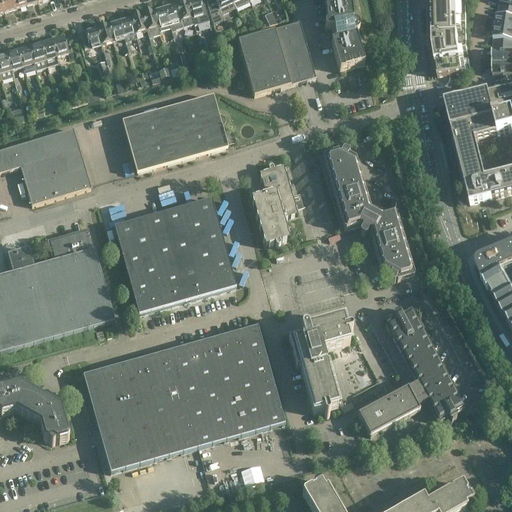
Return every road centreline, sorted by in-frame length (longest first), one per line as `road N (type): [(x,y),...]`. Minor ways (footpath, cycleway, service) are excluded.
road 1 (unclassified): [(0,230),(225,165)]
road 2 (unclassified): [(272,333),(225,165)]
road 3 (residential): [(417,108),(462,98),(477,86),(483,0)]
road 4 (secondary): [(452,248),(417,108)]
road 5 (unclassified): [(345,407),(397,376),(371,303)]
road 6 (residential): [(132,0),(0,39)]
road 7 (unclassified): [(307,464),(272,333)]
road 8 (unclassified): [(294,144),(417,108)]
